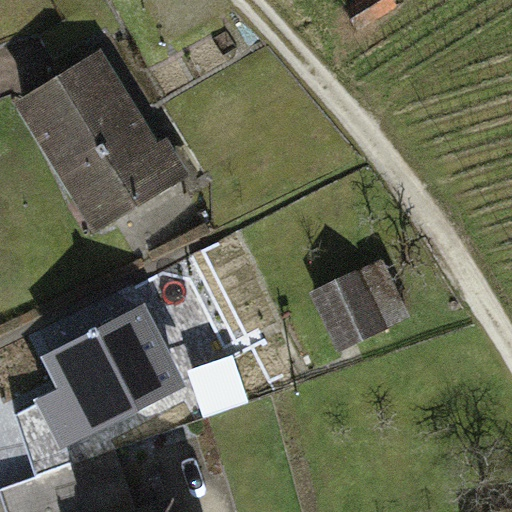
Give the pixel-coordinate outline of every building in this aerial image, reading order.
[(394,0),(361,0),(351,5),(363,26),(398,7),(394,0)] [(106,45),(19,98),(97,225),(184,172),(106,45)] [(368,270),(320,289),(340,339),(388,319),(368,270)] [(150,300),(53,344),(93,431),(190,387),(150,300)] [(178,511),(174,495),(109,511),(178,511)]
